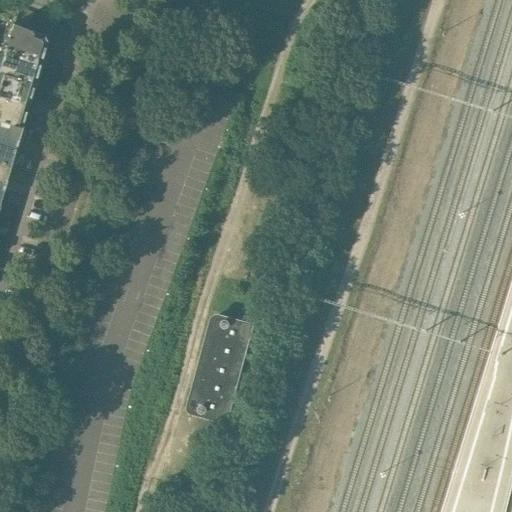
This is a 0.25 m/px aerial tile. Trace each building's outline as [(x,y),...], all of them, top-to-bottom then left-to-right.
[(14,23),(7,49),(43,60),(49,42),(51,40),(48,35),(45,36),(14,23)] [(0,71),(36,82),(43,60),(7,49),(0,71)] [(0,71),(0,72),(0,95),(29,104),(36,82),(0,71)] [(0,118),(23,126),(29,104),(0,95),(0,118)] [(0,118),(0,140),(17,146),(19,139),(22,137),(24,131),(22,128),(23,126),(0,118)] [(0,161),(11,165),(12,163),(14,162),(16,155),(15,152),(17,146),(0,140),(0,161)] [(0,182),(5,184),(11,165),(0,161),(0,182)] [(214,316),(189,409),(225,419),(250,326),(214,316)]
